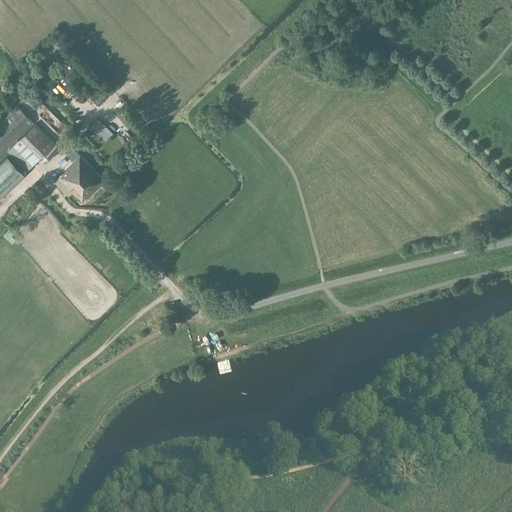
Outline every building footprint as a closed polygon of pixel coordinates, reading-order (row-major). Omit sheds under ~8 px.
[(66,48),(58,39),(42,53),(49,62),(66,48)] [(21,94),(35,109),(43,101),(29,87),(21,94)] [(0,155),(34,123),(19,107),(0,123),(0,155)] [(98,119),(90,126),(105,141),(113,133),(98,119)] [(51,159),(61,150),(36,125),(14,146),(34,166),(46,154),(51,159)] [(8,151),(28,172),(34,166),(14,146),(8,151)] [(73,161),(79,155),(80,155),(72,147),(66,154),(73,161)] [(83,203),(105,182),(79,155),(73,161),(74,162),(65,170),(67,171),(59,179),(83,203)] [(0,199),(25,175),(8,157),(0,164),(0,199)] [(14,233),(10,229),(4,236),(13,244),(16,240),(12,236),(14,233)]
